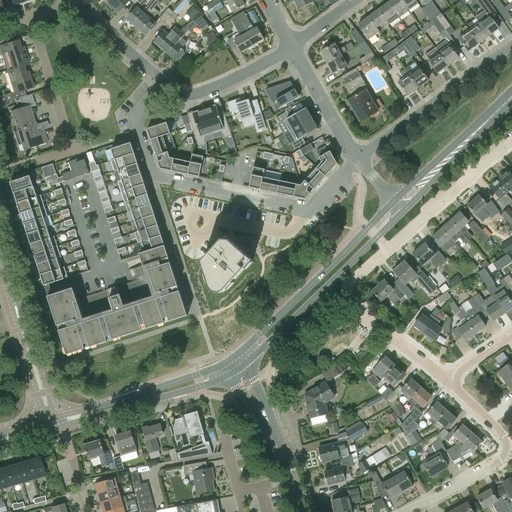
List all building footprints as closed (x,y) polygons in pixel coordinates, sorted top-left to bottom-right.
[(111,0),(109,3),(119,12),(130,0),(135,5),(140,0),(111,0)] [(154,8),(159,2),(160,0),(157,0),(156,0),(152,0),(143,11),(148,15),(154,8)] [(186,0),(183,0),(173,12),(173,13),(164,23),(169,27),(178,16),(177,16),(189,2),(186,0)] [(242,0),(227,0),(226,1),(233,12),(245,5),(242,0)] [(313,2),(311,0),(293,0),(299,10),(313,2)] [(392,0),(388,3),(399,18),(409,11),(400,0),(392,0)] [(400,0),(409,11),(418,4),(415,0),(400,0)] [(462,0),(455,5),(458,9),(465,4),(462,0)] [(486,0),(475,0),(482,9),(489,4),(486,0)] [(499,12),(504,8),(498,0),(495,0),(492,2),(495,7),(499,12)] [(427,6),(435,17),(440,13),(432,2),(427,6)] [(511,2),(505,8),(504,8),(499,12),(506,22),(511,18),(507,12),(511,8),(511,2)] [(399,18),(388,3),(379,10),(386,21),(389,25),(399,18)] [(192,20),(199,13),(193,6),(186,14),(192,20)] [(435,17),(427,6),(422,9),(430,21),(435,17)] [(137,28),(147,16),(138,8),(128,19),(137,28)] [(153,19),(158,12),(154,8),(148,15),(153,19)] [(168,8),(159,19),(164,23),(173,13),(173,12),(168,8)] [(254,9),(249,12),(254,23),(260,20),(254,9)] [(376,28),(386,21),(379,10),(369,17),(376,28)] [(257,27),(254,29),(244,12),(236,16),(252,46),(264,40),(257,27)] [(476,20),(488,37),(499,29),(486,12),(476,20)] [(450,26),(441,14),(440,13),(435,17),(445,30),(450,26)] [(184,51),(181,49),(183,47),(178,43),(189,30),(190,32),(197,26),(201,31),(203,29),(204,31),(209,27),(201,16),(200,17),(199,15),(188,24),(180,31),(164,51),(173,59),(174,57),(176,59),(179,59),(184,54),(184,51)] [(147,16),(137,28),(146,36),(156,25),(147,16)] [(241,53),(252,46),(236,16),(231,19),(240,37),(234,40),(241,53)] [(376,28),(369,17),(359,24),(365,33),(363,34),(368,40),(379,32),(376,28)] [(433,24),(440,34),(445,30),(435,17),(430,21),(431,22),(421,29),(423,32),(423,31),(426,35),(429,34),(428,33),(431,31),(429,28),(433,24)] [(488,37),(476,20),(466,27),(478,44),(488,37)] [(417,29),(414,25),(407,30),(410,34),(417,29)] [(168,35),(164,31),(154,42),(164,51),(180,31),(175,27),(168,35)] [(478,44),(466,27),(461,30),(464,34),(458,39),(468,52),(478,44)] [(350,33),(351,35),(349,36),(352,40),(354,39),(359,45),(364,41),(356,29),(350,33)] [(407,30),(401,35),(404,39),(408,36),(410,34),(407,30)] [(214,31),(206,35),(210,44),(218,40),(214,31)] [(0,48),(7,71),(20,67),(28,65),(23,47),(20,48),(18,41),(16,41),(14,36),(0,40),(0,48)] [(420,49),(411,37),(406,41),(415,53),(420,49)] [(398,43),(395,39),(388,44),(391,48),(398,43)] [(406,41),(391,52),(394,56),(403,49),(409,57),(415,53),(406,41)] [(347,51),(354,48),(351,42),(344,46),(347,51)] [(327,63),(341,55),(347,52),(344,47),(338,50),(335,44),(321,52),(327,63)] [(381,49),(384,53),(391,48),(388,44),(381,49)] [(439,53),(448,66),(458,59),(449,46),(439,53)] [(372,52),(359,60),(362,65),(367,62),(375,58),(372,52)] [(448,66),(439,53),(428,61),(438,74),(448,66)] [(341,55),(327,63),(333,74),(347,66),(341,55)] [(384,57),(378,60),(386,73),(391,70),(384,57)] [(415,62),(409,66),(404,69),(418,88),(428,81),(419,68),(415,62)] [(20,67),(7,71),(14,93),(33,88),(27,72),(22,73),(20,67)] [(348,91),(352,98),(365,90),(366,91),(368,89),(364,83),(365,83),(356,68),(341,77),(349,91),(348,91)] [(418,88),(404,69),(399,73),(403,79),(398,83),(408,96),(418,88)] [(291,81),(269,88),(276,99),(273,101),(277,109),(298,98),(299,97),(295,89),(291,81)] [(365,90),(352,98),(349,100),(361,121),(378,111),(366,91),(365,90)] [(0,103),(0,104),(15,100),(12,93),(0,97),(0,103)] [(28,97),(13,102),(14,106),(8,108),(9,112),(11,112),(17,131),(13,132),(18,145),(22,144),(24,150),(47,143),(43,130),(37,132),(29,106),(31,105),(28,97)] [(240,99),(227,103),(230,113),(237,111),(241,121),(242,120),(253,117),(256,124),(254,124),(255,125),(257,132),(266,129),(257,100),(250,102),(249,100),(241,102),(240,99)] [(204,108),(212,132),(220,130),(224,136),(225,138),(227,137),(230,146),(230,144),(234,143),(234,145),(235,144),(224,112),(219,114),(216,114),(214,107),(214,106),(210,108),(210,106),(204,108)] [(200,153),(201,153),(206,154),(203,145),(205,145),(205,135),(212,132),(204,108),(203,108),(204,108),(198,110),(199,112),(195,113),(195,114),(196,113),(198,121),(195,122),(191,123),(192,127),(193,131),(195,137),(199,147),(197,147),(200,153)] [(283,121),(289,131),(312,119),(306,108),(291,117),(287,111),(276,118),(280,123),(283,121)] [(264,111),(267,118),(273,115),(270,109),(264,111)] [(188,115),(182,117),(186,129),(192,127),(188,115)] [(306,143),(303,138),(318,129),(312,119),(289,131),(295,142),(292,144),(295,149),(306,143)] [(151,140),(163,136),(171,134),(167,122),(163,124),(162,120),(152,124),(153,127),(147,129),(151,140)] [(157,157),(169,153),(163,136),(151,140),(157,157)] [(323,136),(311,142),(315,149),(327,144),(323,136)] [(115,160),(135,153),(131,142),(126,144),(125,141),(115,144),(116,148),(111,149),(115,160)] [(300,151),(303,157),(314,151),(311,145),(300,151)] [(326,176),(338,164),(330,151),(319,157),(322,162),(317,168),(326,176)] [(111,161),(114,171),(138,163),(135,153),(115,160),(111,161)] [(169,153),(157,157),(161,169),(171,171),(173,165),(171,159),(169,153)] [(188,175),(200,177),(204,157),(193,154),(192,158),(188,175)] [(175,155),(171,159),(173,165),(171,171),(188,175),(192,158),(175,155)] [(72,171),(63,174),(65,181),(89,173),(85,160),(80,161),(80,158),(69,162),(72,171)] [(92,172),(100,170),(98,165),(97,166),(95,162),(89,164),(92,172)] [(138,163),(118,170),(121,180),(141,173),(138,163)] [(261,190),(264,177),(265,169),(254,167),(250,187),(261,190)] [(305,181),(315,189),(326,176),(317,168),(305,181)] [(499,179),(510,191),(511,193),(511,174),(508,170),(504,174),(503,173),(501,173),(499,175),(498,177),(499,178),(499,179)] [(118,181),(121,192),(145,184),(141,173),(121,180),(118,181)] [(14,192),(34,186),(30,176),(26,177),(25,174),(15,177),(16,180),(10,182),(14,192)] [(60,183),(57,174),(45,178),(46,183),(51,181),(52,186),(60,183)] [(261,190),(278,193),(280,181),(264,177),(261,190)] [(510,191),(499,179),(489,187),(506,206),(511,201),(506,194),(510,191)] [(278,193),(295,197),(297,184),(280,181),(278,193)] [(295,197),(306,199),(315,189),(305,181),(301,185),(297,184),(295,197)] [(124,202),(148,194),(145,184),(121,192),(124,202)] [(17,203),(37,196),(34,186),(14,192),(17,203)] [(128,212),(132,211),(152,205),(148,194),(124,202),(128,212)] [(476,215),(483,208),(492,219),(495,216),(500,212),(491,201),(488,204),(479,194),(467,205),(476,215)] [(17,203),(21,213),(44,206),(41,195),(37,196),(17,203)] [(132,211),(135,221),(155,215),(152,205),(132,211)] [(24,224),(48,216),(44,206),(21,213),(24,224)] [(511,225),(511,224),(511,212),(509,209),(502,215),(511,225)] [(451,220),(469,240),(473,237),(467,231),(468,231),(464,226),(469,222),(460,212),(451,220)] [(135,221),(138,231),(158,225),(155,215),(135,221)] [(27,234),(47,227),(44,217),(48,216),(24,224),(27,234)] [(469,240),(451,220),(442,228),(455,242),(460,238),(465,244),(469,241),(469,240)] [(142,242),(162,235),(158,225),(138,231),(134,232),(138,243),(142,242)] [(54,236),(51,237),(47,227),(27,234),(31,244),(54,236)] [(455,242),(442,228),(432,236),(441,246),(450,256),(459,248),(455,243),(455,242)] [(484,243),(489,238),(481,230),(476,234),(484,243)] [(165,247),(162,235),(142,242),(145,252),(139,254),(140,254),(164,246),(165,247)] [(227,235),(204,261),(213,286),(214,287),(214,288),(215,289),(216,290),(217,291),(218,291),(218,292),(219,292),(220,292),(221,292),(222,292),(223,292),(224,292),(226,291),(227,290),(228,289),(255,259),(248,253),(245,250),(245,249),(241,247),(237,243),(234,240),(227,235)] [(31,244),(34,254),(58,247),(54,236),(31,244)] [(499,246),(504,254),(511,249),(511,243),(510,240),(499,246)] [(423,265),(430,259),(438,268),(446,260),(438,251),(435,255),(425,243),(413,254),(423,265)] [(170,262),(169,258),(165,247),(164,246),(140,254),(153,296),(124,305),(120,294),(117,287),(107,290),(110,297),(109,298),(113,309),(84,319),(73,288),(48,296),(58,326),(58,325),(59,330),(67,355),(85,349),(85,348),(90,347),(108,341),(112,339),(112,340),(142,330),(147,328),(147,329),(165,323),(165,322),(169,321),(188,315),(180,291),(179,291),(178,286),(170,262)] [(37,264),(61,257),(58,247),(34,254),(37,264)] [(41,274),(61,268),(57,258),(61,257),(37,264),(41,274)] [(483,269),(489,265),(485,260),(480,265),(483,269)] [(393,271),(405,285),(410,280),(413,283),(417,280),(430,295),(437,289),(436,288),(431,282),(422,272),(418,276),(405,261),(393,271)] [(499,271),(502,269),(497,261),(493,264),(499,271)] [(478,268),(472,262),(468,265),(467,264),(459,272),(465,278),(473,271),(474,272),(478,268)] [(44,285),(68,278),(64,267),(61,268),(41,274),(44,285)] [(492,295),(493,295),(505,314),(511,309),(511,299),(509,296),(511,293),(511,291),(503,279),(499,282),(502,287),(497,290),(494,285),(495,284),(485,268),(478,273),(488,289),(492,295)] [(511,272),(511,273),(511,272),(511,279),(511,280),(509,275),(508,275),(503,279),(511,291),(511,272)] [(462,279),(457,274),(448,283),(453,288),(462,279)] [(381,301),(386,296),(393,305),(397,301),(398,302),(399,300),(402,303),(407,298),(395,285),(391,288),(384,281),(379,286),(378,284),(372,290),(381,301)] [(495,321),(505,314),(493,295),(492,295),(484,301),(479,294),(478,294),(476,291),(470,295),(472,298),(473,298),(482,311),(481,311),(485,317),(490,314),(495,321)] [(441,304),(451,298),(447,292),(437,299),(441,304)] [(476,334),(486,327),(479,316),(478,316),(477,314),(481,311),(482,311),(473,298),(472,298),(462,305),(462,306),(458,308),(476,334)] [(415,325),(424,333),(433,322),(436,318),(435,318),(436,317),(436,318),(440,312),(440,311),(436,308),(431,315),(428,318),(423,315),(415,325)] [(466,341),(476,334),(458,308),(454,311),(461,321),(460,322),(463,326),(458,330),(466,341)] [(441,321),(445,316),(440,312),(436,318),(441,321)] [(439,320),(439,321),(436,318),(433,322),(424,333),(428,336),(427,338),(432,342),(434,340),(442,329),(437,325),(440,321),(439,320)] [(387,375),(396,365),(386,356),(377,366),(387,375)] [(511,358),(510,360),(511,362),(498,372),(507,383),(511,379),(511,358)] [(396,365),(387,375),(385,377),(395,386),(405,373),(403,371),(405,369),(400,364),(398,366),(396,365)] [(323,375),(327,382),(344,372),(340,366),(336,369),(335,367),(323,375)] [(374,388),(380,382),(373,375),(367,380),(374,388)] [(409,401),(421,387),(412,379),(403,389),(407,393),(404,397),(409,401)] [(305,395),(325,403),(335,397),(325,382),(305,395)] [(388,387),(387,389),(381,395),(380,395),(383,399),(384,398),(386,401),(394,392),(388,387)] [(413,405),(419,410),(422,406),(431,396),(421,387),(409,401),(413,405)] [(399,397),(394,392),(386,401),(392,407),(392,408),(396,416),(403,408),(400,403),(399,403),(396,400),(399,397)] [(325,403),(305,395),(304,395),(310,418),(328,413),(325,403)] [(438,420),(447,410),(437,401),(428,411),(429,412),(425,416),(430,419),(429,421),(434,425),(438,420)] [(397,418),(405,413),(403,408),(396,416),(397,418)] [(447,410),(438,420),(448,429),(457,419),(447,410)] [(172,421),(173,424),(175,430),(188,427),(191,437),(203,434),(197,412),(185,415),(185,417),(172,421)] [(402,424),(398,418),(397,419),(393,412),(388,416),(392,422),(396,420),(399,426),(402,424)] [(414,421),(409,416),(402,424),(406,431),(414,421)] [(346,432),(349,440),(350,440),(351,441),(368,432),(365,426),(368,425),(366,421),(363,423),(363,422),(361,423),(360,421),(346,429),(347,431),(346,432)] [(415,430),(419,426),(414,421),(406,431),(411,440),(418,435),(415,430)] [(337,423),(329,425),(331,434),(339,432),(337,423)] [(142,428),(145,440),(144,440),(148,454),(159,451),(155,435),(163,432),(161,424),(148,428),(148,426),(142,428)] [(454,434),(460,439),(455,444),(456,445),(452,448),(456,455),(461,452),(459,448),(473,433),(463,424),(454,434)] [(394,431),(397,436),(402,433),(399,428),(394,431)] [(442,442),(449,434),(444,429),(438,435),(442,442)] [(134,443),(131,431),(115,436),(120,453),(128,451),(129,454),(136,452),(133,443),(134,443)] [(483,442),(473,433),(459,448),(461,452),(456,455),(452,448),(446,451),(452,462),(463,456),(462,455),(464,454),(464,453),(468,451),(471,451),(472,451),(474,452),(483,442)] [(449,434),(442,442),(445,447),(453,437),(449,434)] [(414,445),(421,440),(418,435),(411,440),(414,445)] [(432,476),(435,478),(439,476),(439,472),(448,467),(441,453),(446,450),(444,447),(445,447),(442,442),(438,435),(438,436),(437,435),(429,440),(438,455),(421,465),(420,467),(423,471),(425,471),(428,469),(432,476)] [(88,459),(100,455),(103,466),(114,462),(112,458),(110,450),(104,452),(100,441),(98,441),(97,440),(93,441),(94,443),(84,445),(88,459)] [(342,457),(341,450),(346,449),(344,441),(319,447),(321,455),(320,456),(321,460),(322,460),(323,462),(342,457)] [(177,453),(179,460),(210,454),(207,446),(205,446),(204,443),(203,443),(204,447),(199,449),(198,446),(177,453)] [(386,448),(366,460),(365,460),(357,465),(360,470),(356,473),(358,477),(364,474),(363,473),(391,456),(386,448)] [(179,460),(177,453),(175,449),(168,451),(170,457),(164,459),(165,463),(172,462),(179,460)] [(350,473),(349,467),(354,466),(354,464),(359,462),(356,452),(349,457),(339,460),(341,466),(332,468),(333,470),(325,472),(328,485),(345,481),(344,475),(350,473)] [(406,459),(403,453),(398,456),(401,462),(406,459)] [(116,471),(125,470),(121,456),(112,458),(114,462),(116,471)] [(44,475),(39,457),(28,461),(33,479),(44,475)] [(33,479),(28,461),(17,464),(22,482),(33,479)] [(186,475),(193,474),(197,495),(215,491),(213,481),(215,480),(212,468),(208,469),(206,462),(184,466),(186,475)] [(22,482),(17,464),(6,467),(11,485),(22,482)] [(394,477),(402,492),(413,486),(407,474),(412,471),(409,465),(403,469),(404,471),(394,477)] [(11,485),(6,467),(0,468),(0,488),(11,485)] [(134,487),(141,485),(138,472),(130,474),(134,487)] [(99,477),(100,482),(95,484),(98,494),(118,488),(115,478),(113,479),(111,475),(99,477)] [(402,492),(394,477),(383,484),(381,481),(375,484),(378,490),(384,487),(391,499),(402,492)] [(509,511),(511,511),(511,502),(510,499),(511,497),(511,477),(503,483),(505,487),(498,491),(501,498),(502,498),(509,511)] [(136,493),(149,490),(147,483),(141,485),(134,487),(136,493)] [(118,488),(98,494),(100,503),(121,497),(118,488)] [(352,508),(350,503),(361,500),(358,488),(347,491),(349,496),(332,500),(334,511),(335,511),(352,508)] [(492,503),(496,511),(509,511),(502,498),(501,498),(497,500),(491,489),(478,497),(484,508),(492,503)] [(137,500),(151,497),(149,490),(136,493),(137,500)] [(121,497),(100,503),(102,511),(105,511),(128,506),(127,502),(122,503),(121,497)] [(139,507),(153,503),(151,497),(137,500),(139,507)] [(382,499),(374,502),(378,511),(386,508),(382,499)] [(215,511),(213,501),(199,503),(198,503),(176,507),(167,509),(157,511),(215,511)] [(473,511),(468,502),(456,509),(456,511),(479,511),(476,511),(473,511)] [(150,511),(155,511),(153,503),(139,507),(140,511),(150,511)]
